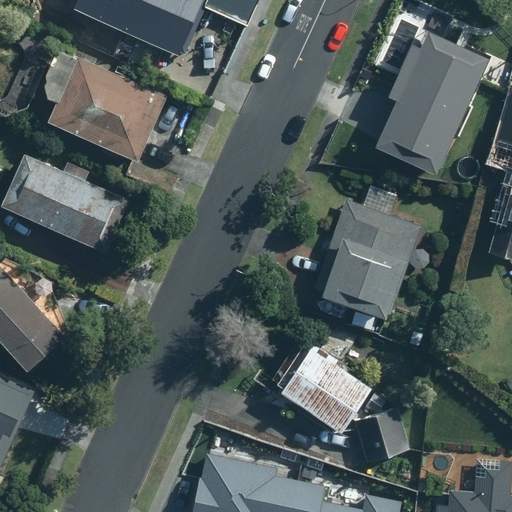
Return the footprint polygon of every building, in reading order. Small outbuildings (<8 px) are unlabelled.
[(204,0),(76,0),(73,6),(177,56),(204,0)] [(489,54),(426,29),(378,148),(441,173),(489,54)] [(169,94),(79,54),(49,121),(139,161),(169,94)] [(130,198),(25,152),(2,204),(107,250),(130,198)] [(511,181),(493,252),(511,257),(511,181)] [(419,223),(345,197),(311,291),(385,317),(419,223)] [(0,337),(29,367),(63,334),(0,268),(0,337)] [(342,430),(371,384),(308,344),(278,389),(342,430)] [(412,449),(399,407),(359,419),(371,461),(412,449)] [(401,511),(412,480),(210,418),(183,505),(204,511),(231,511),(232,511),(233,511),(259,511),(263,502),(291,511),(401,511)] [(0,470),(19,429),(0,419),(0,470)] [(511,511),(511,459),(477,457),(475,491),(451,490),(449,511),(511,511)]
